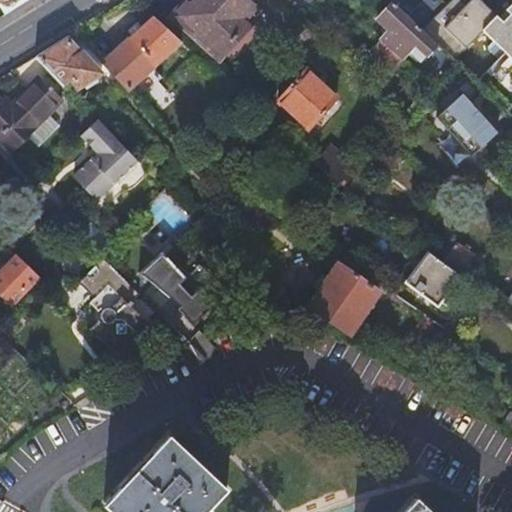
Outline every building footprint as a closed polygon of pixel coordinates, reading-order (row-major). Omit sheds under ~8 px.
[(0,0),(0,8),(4,14),(27,0),(0,0)] [(183,39),(189,34),(169,17),(184,0),(172,0),(158,16),(183,39)] [(251,5),(245,0),(184,0),(169,17),(189,34),(212,55),(244,20),(240,16),(251,5)] [(383,33),(364,53),(386,74),(403,57),(412,66),(420,57),(422,59),(433,47),(387,3),(369,21),(383,33)] [(137,21),(89,67),(115,96),(166,46),(137,21)] [(53,41),(21,61),(51,90),(61,83),(68,91),(87,79),(53,41)] [(21,61),(0,74),(0,82),(8,90),(0,98),(0,140),(13,153),(28,138),(39,149),(60,128),(49,117),(63,102),(58,97),(51,90),(21,61)] [(296,78),(268,109),(299,136),(327,105),(296,78)] [(58,97),(63,102),(71,110),(79,104),(68,91),(58,97)] [(493,135),(459,96),(432,118),(467,158),(493,135)] [(85,124),(70,138),(88,156),(62,182),(87,206),(128,164),(85,124)] [(331,148),(318,161),(360,203),(374,190),(331,148)] [(174,243),(188,211),(151,195),(137,227),(174,243)] [(371,200),(363,211),(393,232),(401,222),(371,200)] [(84,227),(72,239),(90,255),(94,259),(105,247),(84,227)] [(439,264),(459,279),(472,261),(452,247),(439,264)] [(32,270),(7,249),(0,256),(0,295),(6,300),(32,270)] [(439,264),(426,255),(403,287),(436,311),(459,279),(439,264)] [(180,283),(155,256),(133,278),(173,312),(171,314),(186,330),(207,312),(192,295),(185,301),(174,289),(180,283)] [(133,298),(98,263),(73,288),(88,303),(84,307),(93,316),(96,313),(97,314),(96,317),(95,321),(96,323),(97,326),(96,327),(93,324),(84,333),(116,365),(148,333),(124,310),(128,307),(125,305),(133,298)] [(333,269),(308,308),(348,334),(373,293),(333,269)] [(511,279),(499,298),(511,306),(511,279)] [(0,441),(36,397),(0,368),(0,441)] [(167,437),(103,506),(110,511),(205,511),(225,491),(167,437)] [(428,511),(416,500),(404,511),(428,511)]
